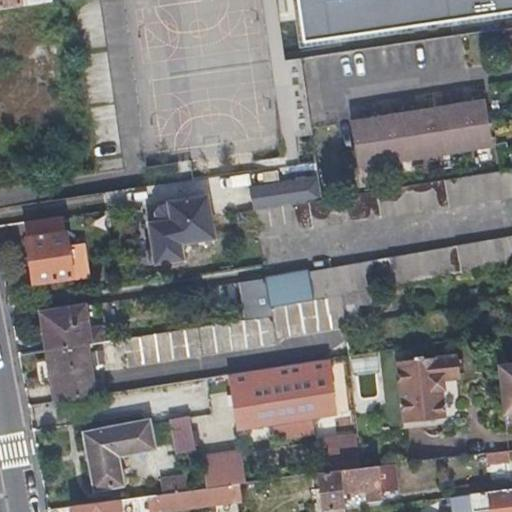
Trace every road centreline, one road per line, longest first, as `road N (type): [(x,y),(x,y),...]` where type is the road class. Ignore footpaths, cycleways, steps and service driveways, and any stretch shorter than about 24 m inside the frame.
road 1 (unknown): [(511,77),(302,115)]
road 2 (residential): [(22,511),(0,354)]
